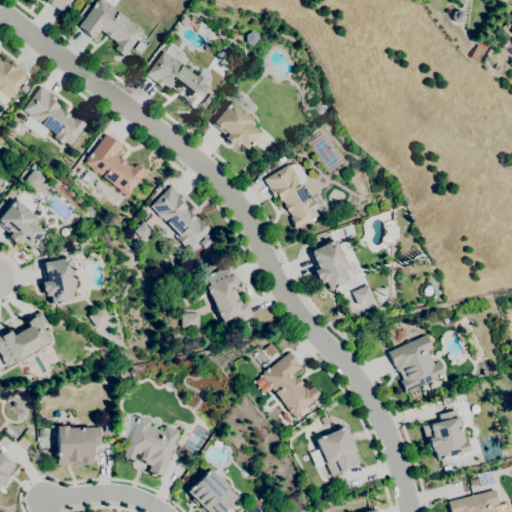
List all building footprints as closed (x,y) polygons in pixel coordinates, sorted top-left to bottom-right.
[(70,0),(62,12),(53,6),(52,6),(45,1),(45,0),(70,0)] [(123,56),(113,49),(116,45),(113,43),(114,41),(110,38),(110,39),(103,34),(104,33),(99,30),(92,39),(82,31),(77,27),(96,0),(100,0),(106,4),(107,3),(112,7),(111,8),(116,12),(127,20),(134,25),(134,24),(140,28),(139,29),(142,31),(123,56)] [(456,23),(451,19),(451,13),(455,10),(461,11),(463,16),(461,21),(456,23)] [(252,46),(245,43),(244,35),(251,31),(258,35),(258,42),(252,46)] [(139,53),(133,49),(139,41),(145,45),(139,53)] [(192,109),(185,103),(186,102),(183,100),(184,98),(180,95),(179,96),(173,91),(173,90),(169,87),(168,89),(162,85),(160,87),(153,82),(144,75),(161,51),(169,57),(170,56),(175,60),(174,61),(180,66),(180,65),(194,76),(196,73),(206,81),(203,84),(208,87),(192,109)] [(3,104),(0,101),(0,61),(1,62),(3,60),(8,65),(10,62),(18,68),(26,75),(9,98),(8,98),(3,104)] [(24,93),(19,89),(23,84),(28,88),(24,93)] [(69,145),(64,142),(62,145),(52,137),(54,135),(41,125),(41,124),(35,120),(34,121),(28,116),(29,116),(21,110),(39,86),(48,93),(56,99),(53,101),(59,106),(58,108),(62,111),(62,110),(69,115),(69,116),(72,119),(74,117),(79,121),(79,120),(85,124),(69,145)] [(207,105),(203,102),(209,93),(213,96),(207,105)] [(244,149),(237,143),(235,147),(231,143),(230,144),(223,138),(225,136),(210,124),(229,101),(239,109),(240,109),(244,113),(244,114),(251,119),(251,120),(255,123),(251,127),(259,133),(250,143),(248,146),(248,145),(244,149)] [(126,196),(123,193),(122,194),(117,190),(118,190),(95,173),(90,169),(82,163),(85,159),(84,159),(89,153),(90,153),(104,134),(113,141),(114,140),(121,145),(114,155),(117,158),(118,157),(125,162),(125,163),(129,166),(130,165),(133,167),(135,164),(138,166),(139,165),(143,168),(142,169),(145,171),(126,196)] [(299,184),(296,179),(296,178),(292,171),(288,165),(291,164),(296,164),(297,166),(298,165),(304,176),(303,176),(304,178),(301,183),(299,184)] [(295,229),(290,221),(291,221),(289,218),(291,217),(288,212),(287,212),(283,205),(284,205),(281,200),(279,201),(276,195),(272,197),(267,189),(268,189),(262,179),(287,165),(292,172),(296,178),(295,179),(308,200),(311,198),(317,208),(314,210),(317,215),(314,217),(315,219),(311,221),(310,219),(295,229)] [(32,192),(21,183),(33,169),(44,179),(32,192)] [(88,185),(80,179),(86,170),(95,177),(88,185)] [(190,248),(186,244),(184,246),(175,237),(178,235),(166,223),(165,224),(159,217),(159,218),(154,213),(155,213),(148,206),(169,186),(176,193),(177,192),(184,200),(181,202),(186,208),(184,209),(188,213),(189,212),(195,218),(194,219),(198,222),(199,221),(204,226),(205,225),(209,229),(190,248)] [(29,248),(22,242),(19,245),(15,242),(14,242),(7,236),(9,234),(0,226),(0,215),(13,199),(24,208),(29,212),(28,212),(39,221),(35,225),(43,231),(34,242),(32,244),(29,248)] [(324,212),(318,212),(317,205),(322,202),(326,207),(324,212)] [(63,236),(60,233),(61,229),(66,228),(68,232),(67,235),(63,236)] [(204,249),(199,243),(205,237),(210,243),(204,249)] [(328,290),(324,281),(320,283),(318,278),(316,279),(313,271),(318,268),(317,267),(316,267),(310,254),(311,253),(309,251),(334,239),(336,244),(345,240),(354,260),(345,264),(346,266),(346,265),(348,270),(343,272),(347,281),(335,286),(336,287),(333,288),(332,287),(328,290)] [(50,304),(48,296),(44,296),(43,291),(42,291),(40,282),(43,281),(42,270),(43,270),(42,262),(69,258),(71,271),(72,271),(73,277),(75,291),(70,291),(72,301),(50,304)] [(222,324),(219,317),(218,317),(214,309),(215,308),(208,294),(207,294),(204,287),(200,278),(204,276),(203,275),(210,272),(210,274),(228,265),(237,284),(231,287),(239,303),(245,300),(252,316),(238,323),(236,317),(222,324)] [(356,305),(350,292),(366,284),(372,298),(356,305)] [(193,301),(189,293),(201,287),(204,295),(193,301)] [(95,328),(87,316),(100,306),(109,317),(95,328)] [(5,366),(4,363),(3,364),(0,358),(0,335),(9,330),(12,335),(28,326),(25,321),(31,318),(30,316),(39,312),(46,324),(41,327),(47,338),(48,337),(50,341),(43,345),(35,350),(35,349),(21,358),(14,362),(14,361),(5,366)] [(196,329),(178,328),(179,312),(197,313),(196,329)] [(242,331),(240,325),(246,322),(249,328),(242,331)] [(386,332),(383,326),(389,323),(392,329),(386,332)] [(403,392),(398,381),(401,379),(397,371),(395,372),(393,365),(392,366),(386,352),(425,334),(431,348),(426,350),(432,364),(437,362),(443,375),(433,380),(432,379),(403,392)] [(269,357),(263,348),(269,343),(276,351),(269,357)] [(292,417),(289,413),(289,414),(284,407),(280,402),(280,401),(270,388),(269,388),(264,382),(265,381),(259,375),(262,373),(261,371),(267,367),(268,368),(288,352),(296,362),(295,362),(300,367),(292,374),(295,378),(296,376),(302,383),(300,385),(303,388),(304,387),(306,390),(312,386),(319,395),(292,417)] [(474,413),(470,410),(472,405),(476,405),(479,409),(478,411),(474,413)] [(434,460),(432,451),(427,452),(425,445),(428,444),(427,439),(424,440),(420,426),(428,424),(439,421),(437,414),(454,410),(462,441),(464,440),(467,451),(461,452),(463,457),(458,458),(457,454),(442,458),(438,459),(434,460)] [(323,425),(320,418),(326,415),(329,422),(323,425)] [(161,477),(146,472),(149,465),(143,463),(144,461),(138,459),(139,456),(135,454),(133,460),(131,459),(130,460),(124,458),(124,457),(122,456),(134,423),(133,422),(135,418),(136,419),(137,416),(149,421),(148,426),(161,431),(163,425),(178,431),(161,477)] [(92,464),(77,465),(77,461),(72,461),(72,465),(56,465),(56,456),(54,456),(54,453),(56,453),(55,426),(66,426),(66,428),(91,427),(98,427),(98,445),(91,445),(91,457),(92,457),(92,464)] [(329,476),(324,463),(321,464),(317,454),(320,453),(314,439),(318,438),(317,437),(321,435),(321,436),(337,429),(336,428),(340,427),(344,426),(354,451),(353,451),(358,463),(329,476)] [(29,438),(23,432),(27,428),(33,433),(29,438)] [(0,483),(0,453),(9,462),(14,466),(6,475),(6,476),(0,483)] [(444,473),(442,467),(448,465),(450,471),(444,473)] [(221,511),(207,511),(205,510),(204,511),(197,504),(196,506),(190,500),(191,498),(185,492),(187,489),(187,488),(190,485),(190,486),(203,474),(202,473),(205,471),(206,472),(209,469),(219,480),(221,478),(228,485),(226,487),(227,488),(228,488),(237,497),(221,511)] [(448,511),(446,501),(493,489),(497,504),(492,505),(493,511),(448,511)]
